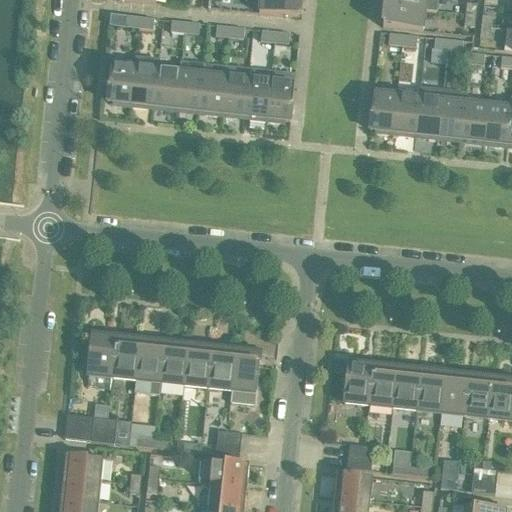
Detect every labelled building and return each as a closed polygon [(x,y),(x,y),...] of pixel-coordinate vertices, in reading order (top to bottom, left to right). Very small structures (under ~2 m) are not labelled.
[(300,0),(260,0),(258,16),(299,21),(300,0)] [(385,0),(384,9),(424,13),(425,0),(385,0)] [(466,6),(465,17),(476,19),(477,7),(466,6)] [(424,13),(384,9),(382,30),(422,34),(424,13)] [(125,30),(126,19),(110,17),(109,29),(125,30)] [(476,19),(465,17),(463,29),(475,30),(476,19)] [(125,30),(139,32),(140,21),(126,19),(125,30)] [(482,19),(481,29),(490,30),(492,20),(482,19)] [(140,21),(139,32),(152,33),(154,22),(140,21)] [(184,25),(171,24),(170,35),(183,36),(184,25)] [(184,25),(183,36),(198,38),(199,27),(184,25)] [(215,40),(229,41),(230,30),(216,29),(215,40)] [(490,30),(481,29),(479,40),(489,41),(490,30)] [(230,30),(229,41),(243,43),(244,32),(230,30)] [(260,45),(274,46),(275,35),(262,33),(260,45)] [(275,35),(274,46),(288,48),(289,36),(275,35)] [(388,48),(402,49),(403,38),(389,37),(388,48)] [(403,38),(402,49),(416,51),(417,40),(403,38)] [(433,53),(447,54),(448,43),(434,42),(433,53)] [(448,43),(447,54),(461,55),(462,44),(448,43)] [(484,58),(472,56),(469,56),(468,67),(483,69),(484,58)] [(500,71),(511,71),(511,60),(501,60),(500,71)] [(132,107),(153,109),(158,64),(135,61),(134,71),(130,109),(132,109),(132,107)] [(159,112),(175,114),(179,76),(158,73),(159,64),(158,64),(153,109),(159,110),(159,112)] [(192,114),(198,114),(203,69),(180,66),(179,76),(175,114),(191,116),(192,114)] [(114,107),(130,109),(134,71),(110,68),(107,104),(114,105),(114,107)] [(204,117),(220,119),(226,71),(224,71),(223,80),(202,78),(203,69),(198,114),(205,115),(204,117)] [(237,118),(243,119),(248,73),(226,71),(220,119),(237,120),(237,118)] [(250,122),(266,124),(271,76),(248,73),(243,119),(250,120),(250,122)] [(271,76),(266,124),(282,125),(282,123),(289,124),(290,121),(294,78),(271,76)] [(409,137),(415,138),(420,92),(419,92),(418,102),(396,99),(392,137),(408,139),(409,137)] [(422,140),(438,142),(443,95),(420,92),(415,138),(422,138),(422,140)] [(454,142),(461,143),(466,97),(443,95),(438,142),(454,144),(454,142)] [(376,136),(392,137),(396,99),(373,97),(369,133),(376,133),(376,136)] [(467,145),(483,147),(487,109),(465,107),(466,97),(461,143),(467,143),(467,145)] [(499,147),(506,147),(511,102),(510,102),(509,111),(487,109),(483,147),(499,149),(499,147)] [(87,379),(112,381),(116,341),(110,340),(110,336),(92,334),(87,379)] [(112,381),(136,384),(141,339),(123,337),(123,342),(116,341),(112,381)] [(158,398),(160,386),(164,346),(157,346),(158,341),(141,339),(136,384),(134,396),(158,398)] [(160,386),(183,389),(188,344),(171,343),(170,347),(164,346),(160,386)] [(183,389),(208,392),(212,352),(205,351),(205,346),(188,344),(183,389)] [(208,392),(231,394),(236,350),(218,348),(218,352),(212,352),(208,392)] [(236,350),(231,394),(230,406),(254,409),(260,357),(253,356),(253,351),(236,350)] [(344,406),(369,409),(373,369),(366,368),(367,364),(355,362),(349,361),(344,406)] [(369,409),(392,412),(397,367),(380,365),(379,370),(373,369),(369,409)] [(392,412),(416,414),(420,374),(414,373),(414,369),(397,367),(392,412)] [(416,414),(440,417),(445,372),(427,370),(427,375),(420,374),(416,414)] [(440,417),(464,419),(468,379),(462,378),(462,374),(445,372),(440,417)] [(464,419),(488,422),(492,377),(475,375),(475,380),(468,379),(464,419)] [(492,377),(488,422),(511,424),(511,383),(509,384),(510,379),(492,377)] [(92,421),(91,433),(115,435),(116,423),(107,423),(92,421)] [(115,435),(91,433),(90,445),(128,449),(131,425),(116,423),(115,435)] [(218,434),(216,446),(240,449),(241,437),(227,435),(218,434)] [(135,450),(152,451),(153,442),(136,441),(135,450)] [(153,442),(152,451),(170,453),(171,444),(153,442)] [(183,455),(200,457),(201,448),(184,446),(183,455)] [(240,449),(216,446),(215,458),(239,461),(240,449)] [(349,448),(348,460),(371,463),(373,451),(364,450),(349,448)] [(394,465),(409,467),(412,453),(396,451),(394,465)] [(64,465),(62,480),(100,484),(103,462),(64,457),(64,465)] [(371,463),(348,460),(346,472),(370,475),(371,463)] [(210,487),(246,491),(248,473),(248,468),(200,462),(198,486),(210,487)] [(391,477),(409,479),(410,470),(392,468),(391,477)] [(148,469),(147,480),(158,481),(160,470),(148,469)] [(410,470),(409,479),(426,481),(427,472),(410,470)] [(473,471),(472,483),(496,486),(497,474),(482,472),(473,471)] [(130,477),(129,487),(140,488),(141,478),(130,477)] [(334,496),(333,501),(369,504),(372,481),(335,477),(333,496),(334,496)] [(60,495),(60,501),(98,505),(100,484),(62,480),(61,495),(60,495)] [(158,481),(147,480),(146,496),(157,497),(158,481)] [(440,492),(456,494),(457,485),(441,483),(440,492)] [(496,486),(472,483),(470,495),(494,498),(496,486)] [(140,488),(129,487),(128,497),(139,498),(140,488)] [(210,487),(207,510),(226,511),(243,511),(244,509),(246,491),(210,487)] [(422,496),(421,510),(432,511),(433,498),(422,496)] [(368,511),(369,504),(333,501),(333,500),(331,511),(368,511)] [(59,510),(58,511),(97,511),(98,505),(60,501),(59,510)]
